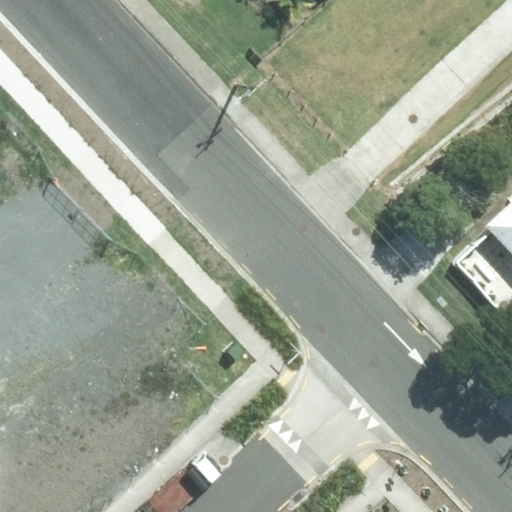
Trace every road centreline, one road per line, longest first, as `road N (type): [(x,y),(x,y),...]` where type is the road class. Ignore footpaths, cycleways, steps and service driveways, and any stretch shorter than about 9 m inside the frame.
road 1 (residential): [(62,0),(399,346)]
road 2 (residential): [(220,511),(399,346)]
road 3 (residential): [(399,346),(511,462)]
